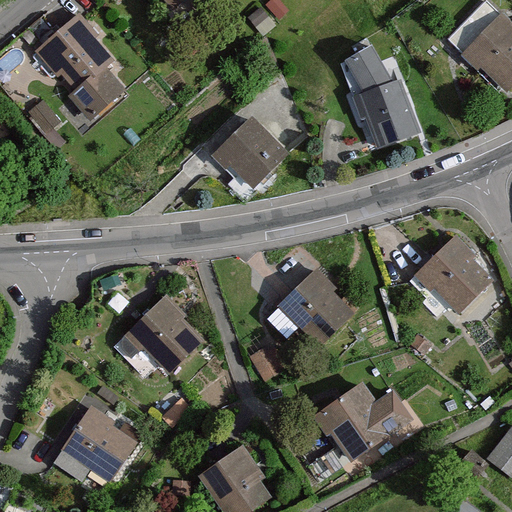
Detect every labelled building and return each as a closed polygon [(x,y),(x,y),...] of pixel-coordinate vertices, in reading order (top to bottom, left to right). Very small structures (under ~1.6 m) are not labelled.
[(158,0),(167,10),(178,0),(158,0)] [(71,13),(27,50),(42,68),(46,64),(70,92),(100,67),(106,62),(84,36),(88,33),(71,13)] [(511,33),(493,16),(458,54),(502,94),(511,83),(511,33)] [(121,90),(100,67),(70,92),(67,94),(89,119),(121,90)] [(363,114),(373,146),(412,134),(395,80),(347,96),(354,117),(363,114)] [(245,117),(211,152),(254,194),(271,176),(265,170),(282,153),(245,117)] [(335,135),(346,153),(361,144),(350,126),(335,135)] [(429,289),(453,315),(490,279),(449,236),(407,276),(424,293),(429,289)] [(310,268),(272,307),(314,346),(347,312),(327,293),(332,288),(310,268)] [(120,334),(162,371),(196,334),(176,316),(180,312),(158,292),(120,334)] [(326,434),(345,462),(385,435),(366,407),(371,404),(357,384),(306,418),(320,438),(326,434)] [(47,467),(77,487),(85,473),(105,485),(135,438),(85,405),(47,467)] [(511,425),(509,423),(481,460),(511,482),(511,480),(511,425)] [(238,448),(195,475),(218,511),(239,511),(267,495),(238,448)] [(484,470),(465,455),(450,473),(468,487),(484,470)]
